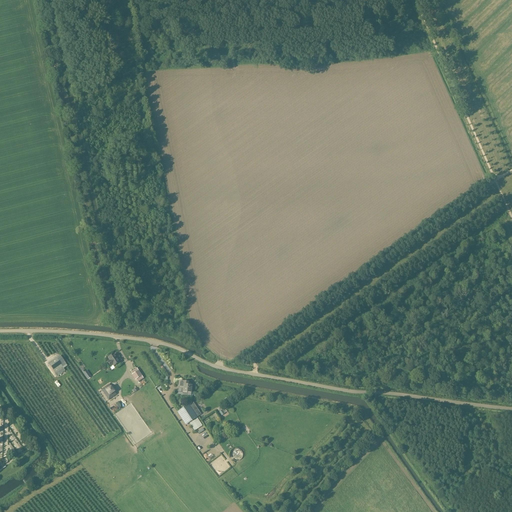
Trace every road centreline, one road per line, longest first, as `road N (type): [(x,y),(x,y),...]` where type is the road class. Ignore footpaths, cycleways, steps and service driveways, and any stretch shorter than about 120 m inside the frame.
road 1 (unclassified): [(511,410),(254,375),(152,341),(0,331)]
road 2 (track): [(218,367),(188,321),(131,0)]
road 3 (track): [(495,180),(250,358),(255,366)]
road 4 (track): [(495,180),(415,0)]
